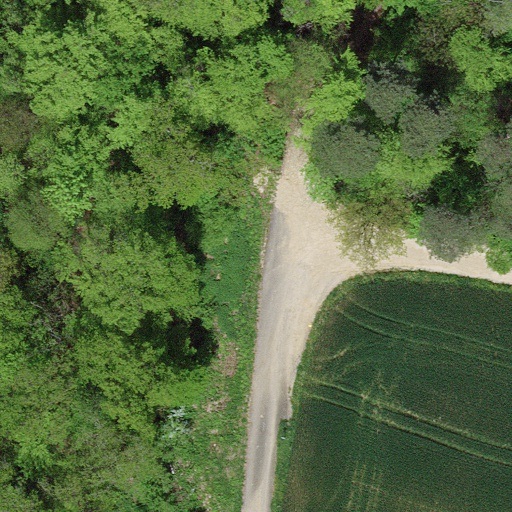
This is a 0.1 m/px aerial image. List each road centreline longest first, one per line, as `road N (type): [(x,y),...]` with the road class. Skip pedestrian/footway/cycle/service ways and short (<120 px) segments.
road 1 (track): [(291,281),(372,0)]
road 2 (track): [(291,281),(265,511)]
road 3 (track): [(511,262),(442,249),(352,255),(291,281)]
